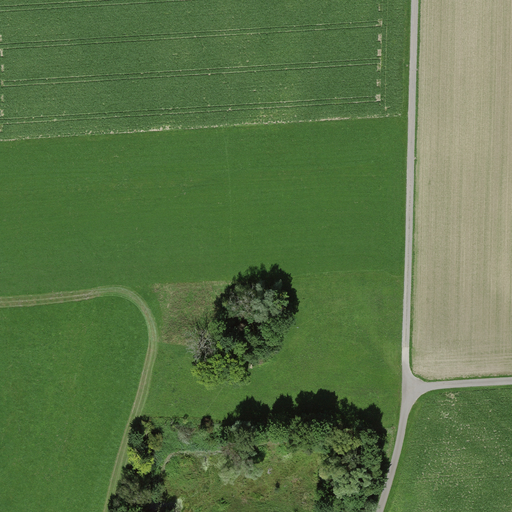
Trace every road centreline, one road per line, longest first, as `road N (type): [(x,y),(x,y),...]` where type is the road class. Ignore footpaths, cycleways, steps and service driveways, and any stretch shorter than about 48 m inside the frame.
road 1 (track): [(410,387),(418,0)]
road 2 (track): [(410,387),(379,511)]
